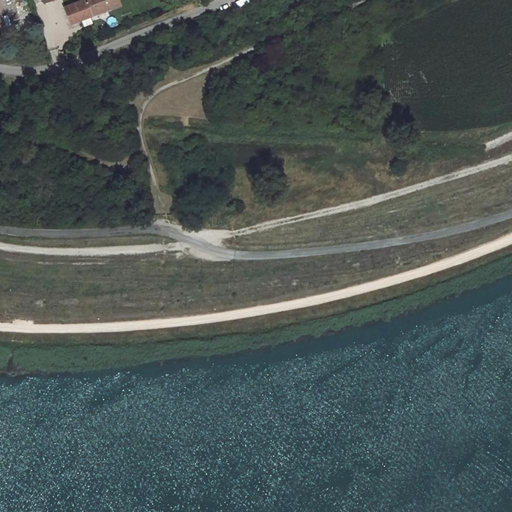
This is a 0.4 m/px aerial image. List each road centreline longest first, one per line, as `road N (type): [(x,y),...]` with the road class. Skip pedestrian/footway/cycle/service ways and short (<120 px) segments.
road 1 (unclassified): [(0,231),(161,232),(221,257),(262,259),(399,242),(511,209)]
road 2 (track): [(191,244),(511,157)]
road 3 (unclassified): [(227,0),(57,69),(0,69)]
road 4 (track): [(191,244),(104,252),(0,247)]
